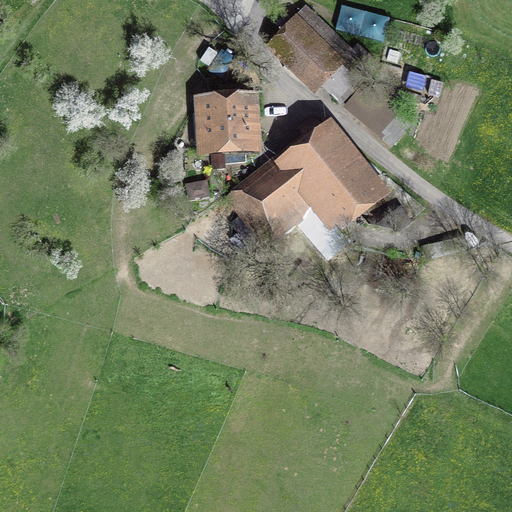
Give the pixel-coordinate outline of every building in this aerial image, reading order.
[(343,4),(337,27),(383,39),(389,16),(343,4)] [(352,54),(305,9),(269,47),(294,72),(301,64),(341,102),(377,65),(358,48),(352,54)] [(376,133),(393,118),(364,88),(348,103),(376,133)] [(221,103),(206,104),(209,151),(250,148),(246,89),(221,91),(221,103)] [(327,134),(237,205),(266,241),(317,201),(338,228),(378,197),(327,134)] [(206,183),(187,186),(190,199),(209,195),(206,183)]
